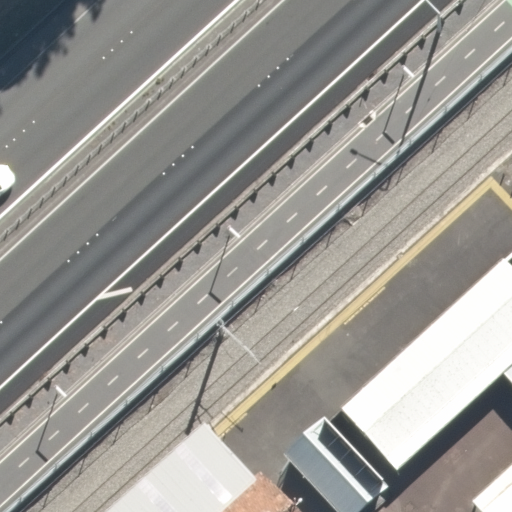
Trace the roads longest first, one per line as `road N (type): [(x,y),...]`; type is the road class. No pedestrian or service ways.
road 1 (trunk): [(348,0),(0,325)]
road 2 (trunk): [(0,145),(160,0)]
